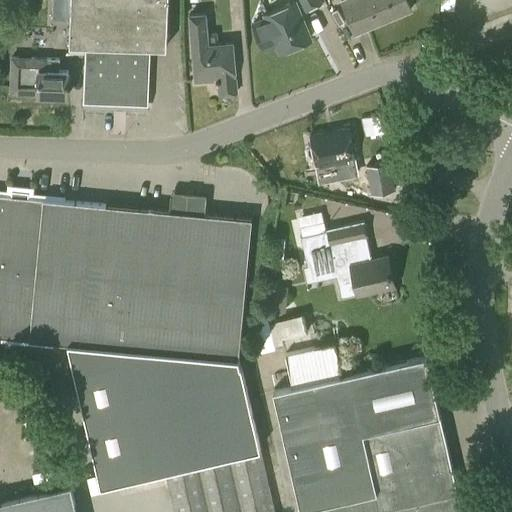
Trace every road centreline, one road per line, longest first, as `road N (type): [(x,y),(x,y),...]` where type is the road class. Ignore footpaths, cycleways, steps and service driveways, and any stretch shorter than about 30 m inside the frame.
road 1 (unclassified): [(0,149),(172,153),(392,70),(511,126)]
road 2 (unclassified): [(511,449),(484,278),(511,169)]
